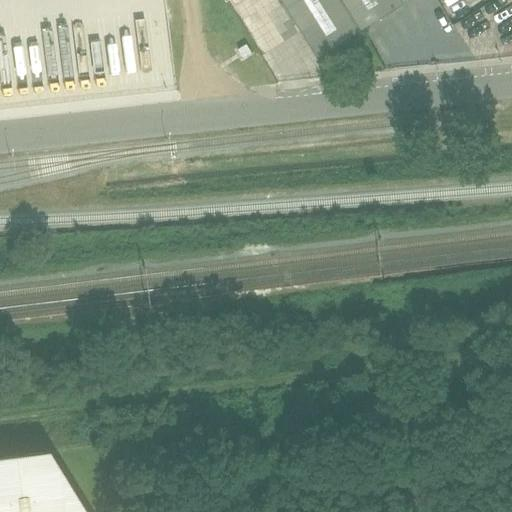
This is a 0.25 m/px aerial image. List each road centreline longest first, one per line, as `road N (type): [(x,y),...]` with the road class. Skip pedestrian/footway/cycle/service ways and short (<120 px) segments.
road 1 (track): [(511,356),(0,420)]
road 2 (unclassified): [(0,139),(511,84)]
